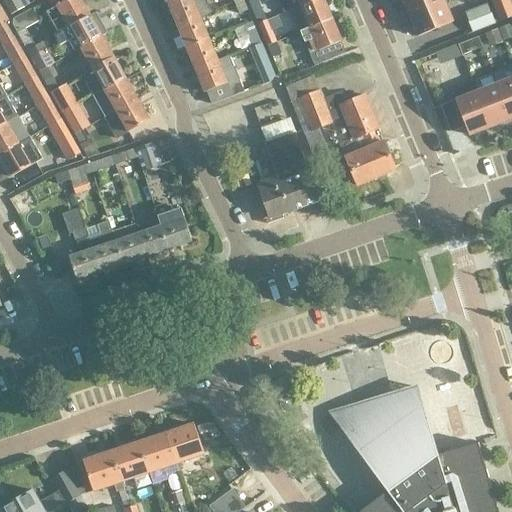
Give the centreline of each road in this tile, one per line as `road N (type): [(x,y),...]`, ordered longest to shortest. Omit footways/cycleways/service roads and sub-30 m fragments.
road 1 (residential): [(250,272),(131,0)]
road 2 (residential): [(207,383),(472,293)]
road 3 (residential): [(361,0),(445,204)]
road 4 (residential): [(0,451),(207,383)]
road 5 (residential): [(250,272),(445,204)]
road 6 (residential): [(301,511),(207,383)]
road 7 (residential): [(511,430),(472,293)]
road 8 (residential): [(0,229),(61,336)]
